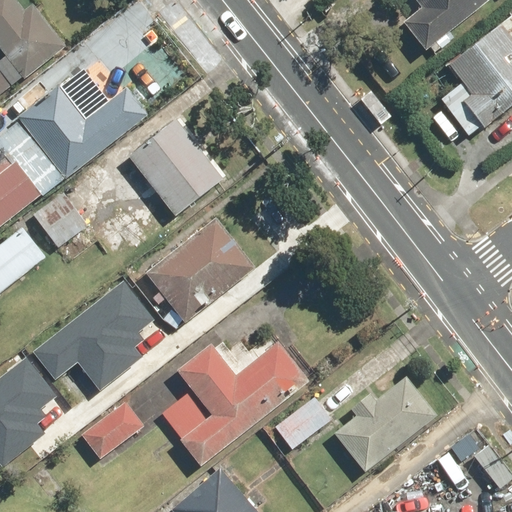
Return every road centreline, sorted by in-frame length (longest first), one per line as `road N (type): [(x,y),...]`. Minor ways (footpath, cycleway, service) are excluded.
road 1 (residential): [(45,442),(305,231),(371,191)]
road 2 (tertiary): [(220,0),(371,191)]
road 3 (tertiary): [(371,191),(452,293)]
